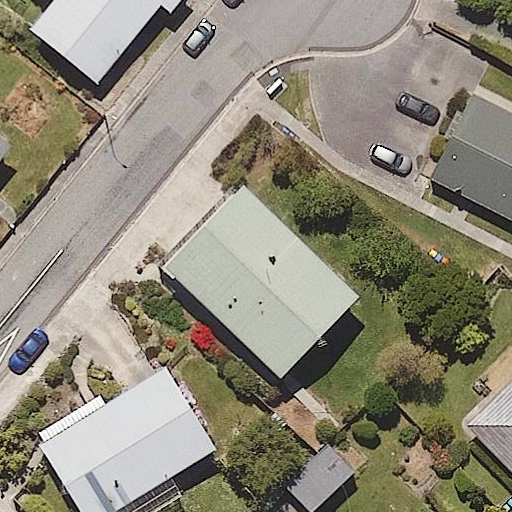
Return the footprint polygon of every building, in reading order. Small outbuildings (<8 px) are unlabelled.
[(120,0),(7,0),(0,9),(0,16),(61,70),(120,0)] [(511,109),(437,72),(389,167),(511,228),(511,109)] [(206,169),(126,249),(244,362),(325,289),(206,169)] [(511,366),(495,349),(436,408),(511,483),(511,366)] [(68,511),(188,437),(134,351),(8,430),(56,511),(68,511)] [(326,511),(364,468),(324,434),(282,484),(315,511),(326,511)]
